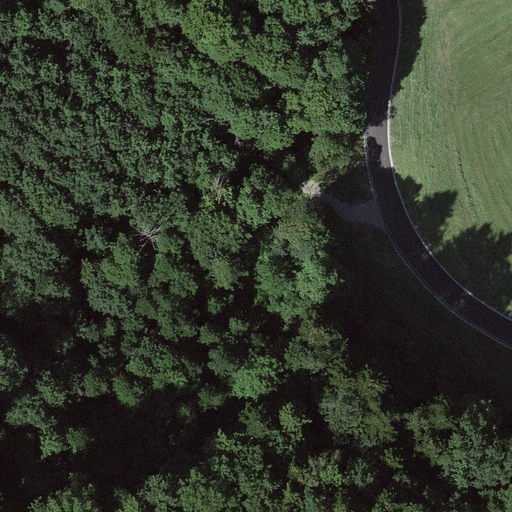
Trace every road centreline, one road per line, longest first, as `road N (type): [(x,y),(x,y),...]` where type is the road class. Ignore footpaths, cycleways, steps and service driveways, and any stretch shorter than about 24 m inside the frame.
road 1 (track): [(281,343),(256,321),(244,293),(244,259),(264,237),(293,173),(282,133),(237,59),(165,0)]
road 2 (unclassified): [(511,333),(425,265),(389,204),(377,126),(385,0)]
road 3 (track): [(237,59),(0,47)]
